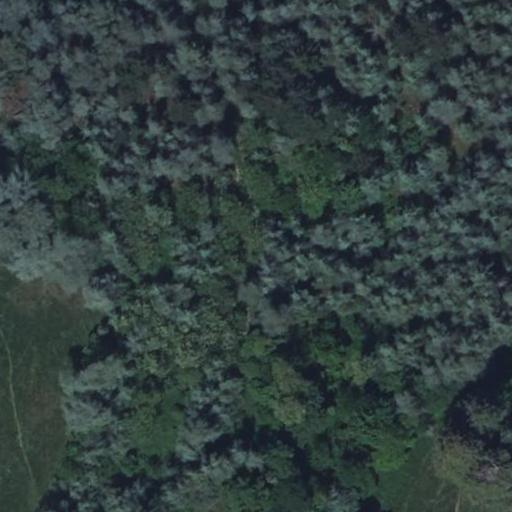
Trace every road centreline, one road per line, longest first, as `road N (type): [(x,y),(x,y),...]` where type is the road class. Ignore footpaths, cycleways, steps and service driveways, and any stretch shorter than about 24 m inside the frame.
road 1 (track): [(260,511),(224,434),(232,141),(190,25),(148,0)]
road 2 (track): [(0,262),(52,296),(67,337),(49,511)]
road 3 (track): [(65,511),(145,450),(224,434)]
